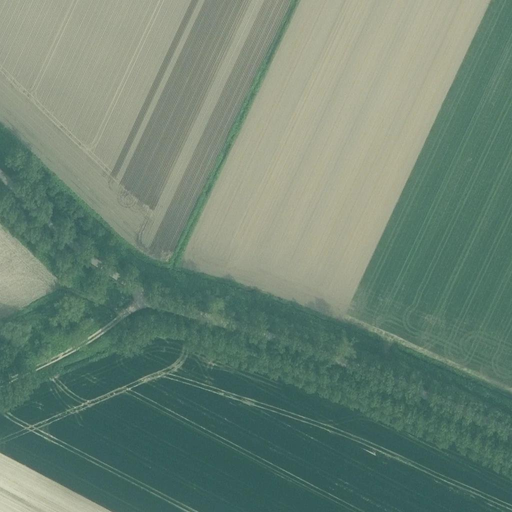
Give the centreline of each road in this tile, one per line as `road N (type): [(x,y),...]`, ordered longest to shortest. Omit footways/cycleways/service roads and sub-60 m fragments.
road 1 (unclassified): [(511,432),(381,376),(144,297),(83,255),(0,174)]
road 2 (track): [(266,283),(263,308),(511,414)]
road 3 (track): [(0,386),(83,344),(144,297)]
